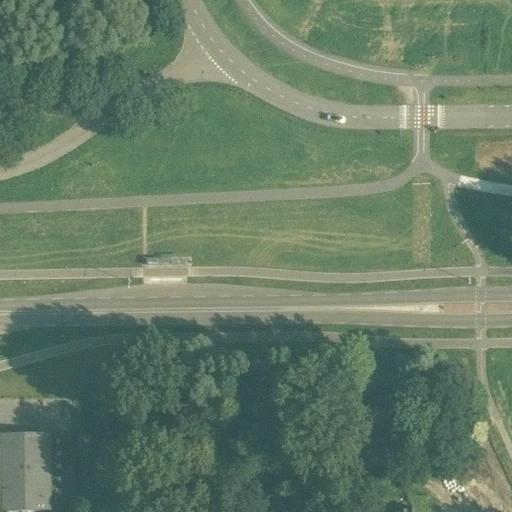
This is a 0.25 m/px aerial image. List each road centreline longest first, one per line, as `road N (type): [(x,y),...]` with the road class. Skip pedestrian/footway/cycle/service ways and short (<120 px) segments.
road 1 (unclassified): [(511,117),(317,110),(239,71),(190,0)]
road 2 (primary): [(306,309),(0,313)]
road 3 (primary): [(511,295),(306,309)]
road 4 (primary): [(306,309),(511,320)]
